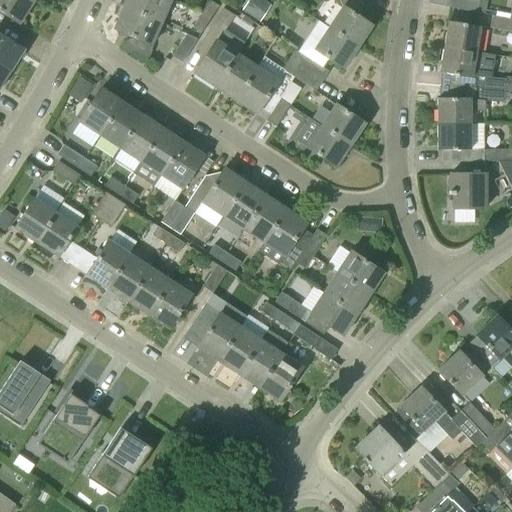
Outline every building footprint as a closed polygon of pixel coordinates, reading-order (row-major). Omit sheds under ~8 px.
[(29,0),(0,0),(0,12),(19,24),(33,2),(29,0)] [(126,0),(124,6),(161,23),(171,1),(169,0),(126,0)] [(270,5),(262,0),(248,0),(241,11),(259,22),(270,5)] [(341,8),(328,29),(357,48),(372,26),(356,16),(363,5),(364,0),(335,0),(334,4),(341,8)] [(476,13),(478,1),(472,0),(451,0),(450,8),(476,13)] [(476,13),(483,15),(486,2),(478,0),(478,1),(476,13)] [(210,21),(219,7),(209,1),(200,14),(210,21)] [(161,23),(124,6),(113,30),(151,46),(161,23)] [(222,9),(210,29),(217,34),(230,14),(222,9)] [(201,34),(210,21),(200,14),(192,29),(201,34)] [(251,26),(253,22),(243,15),(241,20),(251,26)] [(511,19),(508,19),(508,20),(491,17),(489,28),(511,32),(511,19)] [(316,22),(310,32),(321,39),(314,50),(343,70),(357,48),(328,29),(316,22)] [(476,53),(480,27),(447,22),(443,47),(476,53)] [(196,39),(185,34),(172,56),(182,63),(196,39)] [(23,51),(0,36),(0,65),(10,72),(23,51)] [(237,55),(215,41),(193,74),(215,88),(237,55)] [(439,73),(450,75),(448,87),(503,91),(504,80),(490,78),(494,56),(476,53),(443,47),(439,73)] [(297,51),(295,50),(282,70),(283,71),(294,78),(300,68),(307,58),(307,57),(297,51)] [(234,101),(256,68),(237,55),(215,88),(234,101)] [(328,72),(323,68),(307,58),(300,68),(322,82),(328,72)] [(0,65),(0,87),(10,72),(0,65)] [(256,115),(278,82),(277,81),(256,68),(234,101),(256,115)] [(315,92),(322,82),(300,68),(294,78),(315,92)] [(279,100),(290,83),(294,78),(283,71),(277,81),(278,82),(270,94),(279,100)] [(82,90),(87,83),(77,77),(72,84),(82,90)] [(279,100),(289,106),(300,90),(290,83),(279,100)] [(437,124),(469,124),(469,112),(483,112),(484,101),(502,103),(503,91),(448,87),(447,99),(437,99),(437,124)] [(100,136),(122,103),(100,89),(78,122),(100,136)] [(289,106),(279,100),(265,121),(275,128),(289,106)] [(142,116),(122,103),(100,136),(120,149),(142,116)] [(321,126),(351,145),(364,124),(335,105),(321,126)] [(163,130),(142,116),(120,149),(141,163),(163,130)] [(293,140),(306,148),(336,168),(351,145),(321,126),(308,118),(293,140)] [(511,150),(482,150),(482,124),(469,124),(437,124),(437,150),(448,150),(448,162),(483,163),(496,163),(511,162),(511,150)] [(141,163),(161,176),(183,143),(163,130),(141,163)] [(204,156),(183,143),(161,176),(181,190),(204,156)] [(63,145),(56,155),(78,170),(85,160),(63,145)] [(90,178),(97,168),(85,160),(78,170),(90,178)] [(51,172),(73,186),(79,176),(58,162),(51,172)] [(511,191),(511,190),(511,162),(496,163),(511,191)] [(193,215),(201,204),(222,217),(244,182),(223,169),(214,183),(204,176),(184,206),(185,207),(170,229),(179,235),(193,214),(193,215)] [(449,192),(449,195),(453,195),(454,209),(484,209),(485,174),(449,174),(450,192),(449,192)] [(106,187),(119,196),(125,186),(112,178),(106,187)] [(266,196),(244,182),(222,217),(242,231),(266,196)] [(132,204),(138,195),(125,186),(119,196),(132,204)] [(102,221),(116,199),(106,193),(92,214),(102,221)] [(242,231),(263,244),(286,209),(266,196),(242,231)] [(36,243),(55,213),(33,199),(14,229),(36,243)] [(112,227),(126,206),(116,199),(102,221),(112,227)] [(160,222),(170,229),(185,207),(184,206),(174,200),(160,222)] [(0,223),(9,223),(8,209),(0,209),(0,223)] [(286,209),(263,244),(257,252),(277,266),(278,264),(288,270),(293,263),(294,263),(302,251),(309,241),(299,234),(306,223),(286,209)] [(55,213),(36,243),(58,257),(77,227),(55,213)] [(151,236),(165,245),(171,235),(158,227),(151,236)] [(316,230),(309,241),(302,251),(312,258),(326,236),(316,230)] [(179,254),(185,244),(171,235),(165,245),(179,254)] [(130,255),(108,241),(86,275),(107,289),(130,255)] [(208,253),(221,262),(227,253),(213,245),(208,253)] [(294,264),(304,270),(312,258),(302,251),(294,263),(294,264)] [(370,295),(383,274),(350,252),(336,273),(370,295)] [(234,271),(240,262),(227,253),(221,262),(234,271)] [(150,268),(130,255),(107,289),(127,303),(150,268)] [(202,287),(212,294),(226,271),(217,265),(202,287)] [(170,282),(150,268),(127,303),(147,316),(170,282)] [(221,300),(236,278),(226,271),(212,294),(221,300)] [(356,316),(370,295),(336,273),(322,294),(356,316)] [(169,330),(191,295),(170,282),(147,316),(169,330)] [(306,310),(302,307),(281,293),(274,303),(300,320),(306,310)] [(302,323),(322,335),(328,326),(343,336),(356,316),(322,294),(309,314),(302,323)] [(259,312),(273,321),(279,312),(265,303),(259,312)] [(286,330),(292,321),(279,312),(273,321),(286,330)] [(240,327),(219,313),(196,348),(218,362),(240,327)] [(511,333),(496,316),(475,335),(476,336),(468,344),(499,378),(508,370),(499,360),(510,350),(511,352),(511,333)] [(337,350),(298,325),(293,334),(314,349),(331,360),(337,350)] [(260,340),(240,327),(218,362),(238,374),(260,340)] [(258,388),(280,354),(260,340),(238,374),(258,388)] [(482,377),(464,358),(468,354),(464,350),(460,354),(458,351),(437,371),(461,396),(482,377)] [(258,388),(279,402),(302,367),(280,354),(258,388)] [(29,412),(49,381),(48,380),(46,383),(37,377),(39,374),(21,362),(19,361),(0,390),(0,407),(12,415),(19,405),(29,412)] [(450,421),(443,413),(444,412),(420,387),(399,406),(423,432),(433,422),(446,436),(456,427),(471,443),(480,433),(459,411),(450,421)] [(56,443),(50,453),(66,464),(99,414),(69,395),(43,435),(56,443)] [(459,411),(480,433),(489,425),(468,403),(459,411)] [(480,444),(489,452),(485,456),(504,476),(511,467),(511,430),(503,421),(480,444)] [(368,463),(391,487),(413,466),(434,489),(441,482),(448,476),(444,472),(419,444),(406,457),(378,427),(366,438),(367,438),(356,449),(356,448),(355,449),(363,458),(362,459),(366,464),(368,463)] [(124,490),(151,449),(143,443),(119,428),(104,451),(92,470),(124,490)] [(469,511),(473,509),(453,489),(457,485),(455,482),(467,470),(461,463),(448,476),(441,482),(434,489),(419,504),(426,511),(469,511)] [(345,477),(353,485),(360,478),(352,470),(345,477)] [(0,511),(8,511),(14,505),(0,495),(0,511)]
